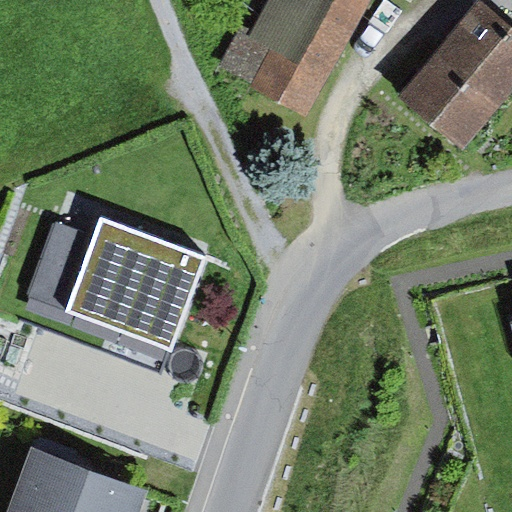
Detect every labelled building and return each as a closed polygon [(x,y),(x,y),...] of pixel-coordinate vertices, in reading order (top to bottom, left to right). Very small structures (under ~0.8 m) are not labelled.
[(272,0),(253,36),(241,29),(218,73),(307,121),(371,0),(272,0)] [(511,99),(511,28),(482,4),(399,104),(464,158),(511,99)] [(208,262),(100,223),(95,239),(65,318),(172,357),(208,262)] [(65,318),(95,239),(55,224),(17,324),(164,379),(172,357),(65,318)] [(142,511),(148,499),(32,453),(8,511),(142,511)]
